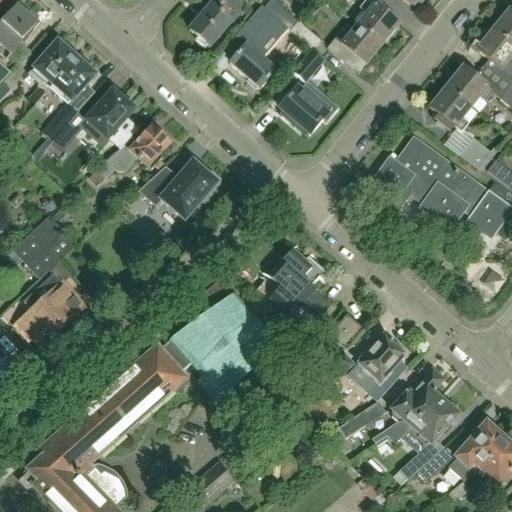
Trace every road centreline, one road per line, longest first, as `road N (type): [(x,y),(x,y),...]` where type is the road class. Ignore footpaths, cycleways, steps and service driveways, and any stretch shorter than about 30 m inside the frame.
road 1 (residential): [(302,199),(464,0)]
road 2 (residential): [(302,199),(120,41)]
road 3 (residential): [(479,358),(302,199)]
